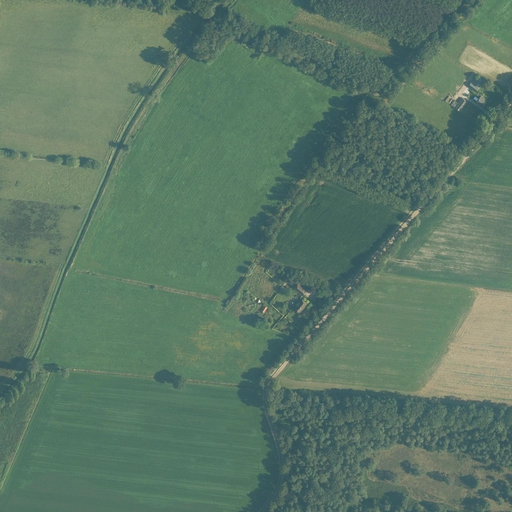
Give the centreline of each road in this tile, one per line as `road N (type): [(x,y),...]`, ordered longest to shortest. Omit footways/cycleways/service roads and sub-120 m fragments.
road 1 (track): [(264,394),(488,126)]
road 2 (track): [(264,394),(511,415)]
road 3 (track): [(259,511),(282,465),(264,394)]
